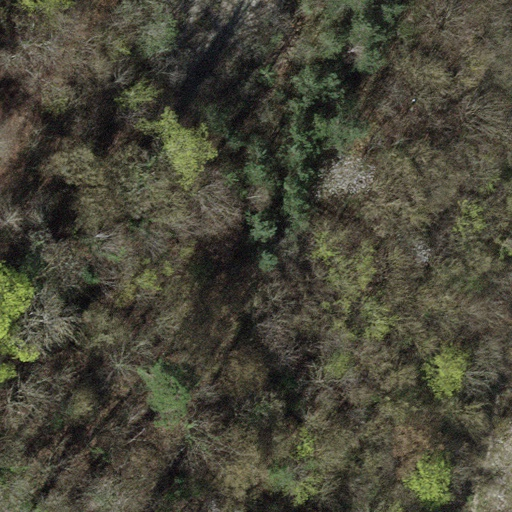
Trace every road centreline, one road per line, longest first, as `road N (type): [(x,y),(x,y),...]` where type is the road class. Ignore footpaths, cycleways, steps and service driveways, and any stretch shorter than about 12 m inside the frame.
road 1 (motorway): [(0,127),(289,49),(511,3)]
road 2 (track): [(0,198),(94,0)]
